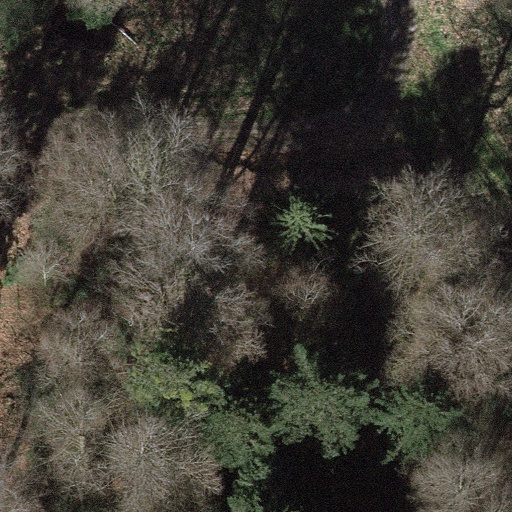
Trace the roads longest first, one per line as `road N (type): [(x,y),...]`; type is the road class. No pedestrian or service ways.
road 1 (track): [(400,85),(339,107),(0,123)]
road 2 (track): [(376,0),(400,85),(511,327)]
